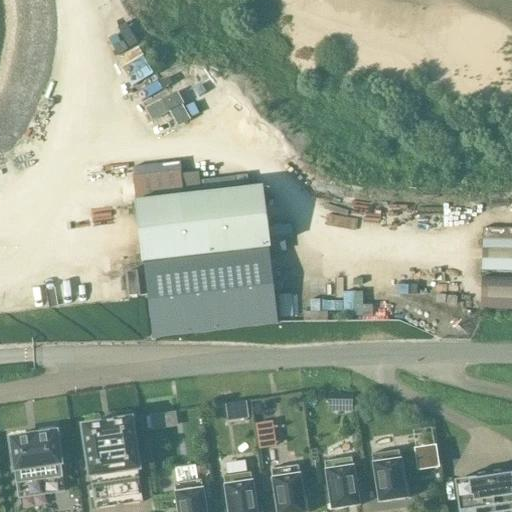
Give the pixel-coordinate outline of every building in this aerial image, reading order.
[(132,85),(152,74),(138,49),(117,61),(132,85)] [(144,104),(174,92),(168,77),(138,89),(144,104)] [(176,93),(146,109),(153,121),(169,112),(178,127),(190,120),(181,105),(183,104),(176,93)] [(148,301),(152,339),(277,324),(268,249),(261,188),(183,197),(180,172),(133,177),(136,203),(143,263),(148,301)] [(480,271),(511,271),(511,230),(482,229),(480,271)] [(127,273),(130,297),(140,295),(137,272),(127,273)] [(481,312),(511,312),(511,279),(481,279),(481,312)] [(350,409),(351,399),(342,398),(341,408),(350,409)] [(247,412),(245,403),(225,406),(226,414),(247,412)] [(164,428),(163,416),(150,417),(152,430),(164,428)] [(101,425),(83,427),(95,510),(142,503),(130,420),(112,423),(112,422),(101,424),(101,425)] [(272,420),(254,421),(256,447),(274,446),(272,420)] [(55,434),(10,440),(17,493),(47,488),(47,495),(64,493),(55,434)] [(406,500),(399,451),(371,455),(378,504),(406,500)] [(359,507),(351,458),(324,462),(331,511),(359,507)] [(304,511),(298,466),(270,470),(276,511),(304,511)] [(511,511),(511,472),(489,476),(494,511),(511,511)] [(256,511),(251,473),(223,477),(227,511),(256,511)] [(454,482),(458,511),(494,511),(489,476),(454,482)] [(205,511),(201,480),(173,484),(177,511),(205,511)]
